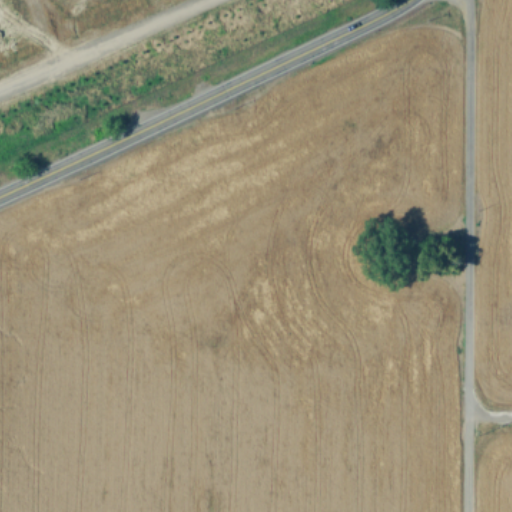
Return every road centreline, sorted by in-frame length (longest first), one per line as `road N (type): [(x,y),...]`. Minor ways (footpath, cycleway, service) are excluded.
road 1 (residential): [(466,511),(467,0)]
road 2 (secondary): [(404,0),(0,194)]
